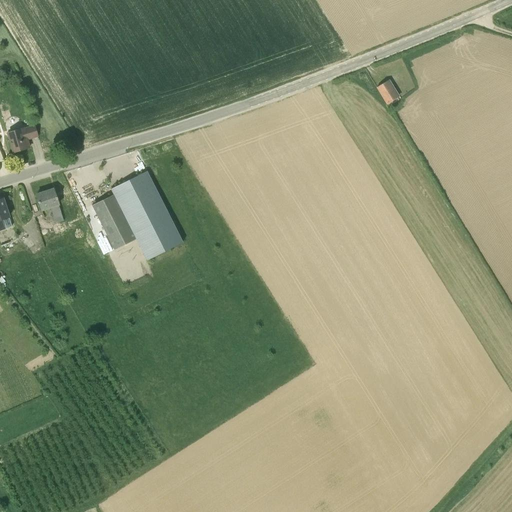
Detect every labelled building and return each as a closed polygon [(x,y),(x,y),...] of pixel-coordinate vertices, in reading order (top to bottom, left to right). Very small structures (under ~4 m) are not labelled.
[(387,104),(397,98),(387,81),(377,87),(387,104)] [(38,136),(35,125),(25,128),(25,127),(7,132),(13,152),(29,148),(27,140),(38,136)] [(111,189),(113,194),(92,206),(114,250),(136,239),(146,261),(182,243),(146,171),(111,189)] [(64,221),(59,205),(58,204),(57,199),(57,197),(56,197),(55,195),(53,190),(53,189),(36,195),(41,212),(51,208),(56,224),(64,221)] [(0,230),(4,229),(2,220),(9,217),(1,192),(0,192),(0,230)] [(59,262),(62,269),(92,256),(88,249),(59,262)]
